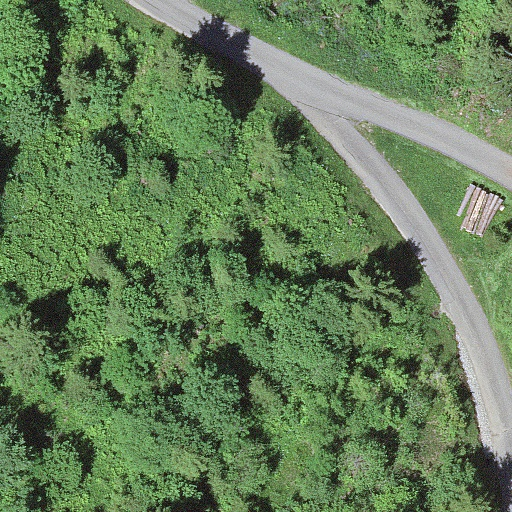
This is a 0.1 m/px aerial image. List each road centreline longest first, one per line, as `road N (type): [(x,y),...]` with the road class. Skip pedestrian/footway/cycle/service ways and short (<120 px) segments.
road 1 (track): [(287,69),(389,189),(462,302),(486,356),(511,459)]
road 2 (unclassified): [(511,172),(256,56),(155,0)]
